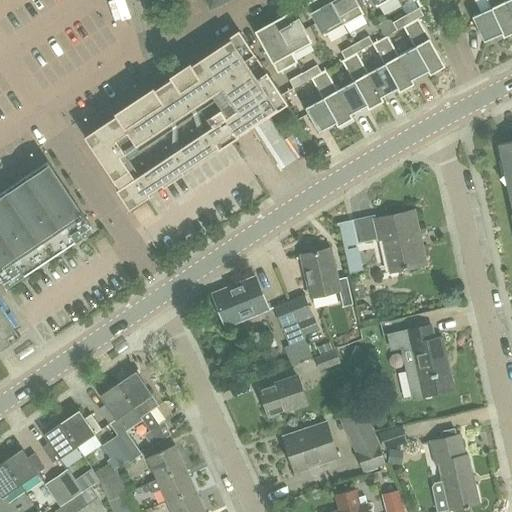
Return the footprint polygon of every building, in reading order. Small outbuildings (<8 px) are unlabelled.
[(205,0),(210,8),(226,0),(205,0)] [(330,0),(310,0),(306,2),(324,35),(344,24),(330,0)] [(356,0),(330,0),(344,24),(363,13),(356,0)] [(485,0),(489,8),(472,16),(483,41),(501,33),(503,37),(511,32),(511,17),(504,1),(505,1),(504,0),(485,0)] [(420,7),(406,14),(410,22),(418,18),(424,14),(420,7)] [(294,9),(274,20),(292,53),(311,42),(294,9)] [(406,14),(393,22),(397,29),(403,26),(410,22),(406,14)] [(398,55),(411,79),(427,70),(429,74),(445,66),(418,18),(410,22),(403,26),(414,46),(398,55)] [(274,20),(254,31),(278,73),(297,62),(292,53),(274,20)] [(191,64),(84,136),(115,183),(116,183),(119,187),(116,189),(128,206),(250,125),(251,127),(269,116),(267,113),(286,101),(239,30),(229,36),(218,43),(219,46),(191,64)] [(367,72),(367,73),(380,96),(381,96),(396,87),(399,92),(414,83),(411,79),(398,55),(387,35),(372,43),(371,44),(382,64),(367,72)] [(368,36),(355,43),(359,51),(371,44),(372,43),(368,36)] [(355,43),(341,51),(345,58),(356,53),(356,52),(359,51),(355,43)] [(337,89),(336,90),(349,114),(350,113),(366,105),(368,109),(383,100),(381,96),(380,96),(367,73),(356,53),(345,58),(341,61),(352,81),(337,89)] [(316,65),(303,72),(307,80),(310,78),(315,75),(320,72),(316,65)] [(322,98),(305,107),(318,132),(335,122),(337,126),(352,118),(350,113),(349,114),(336,90),(337,89),(325,69),(320,72),(315,75),(310,78),(322,98)] [(303,72),(289,80),(294,87),(298,85),(307,80),(303,72)] [(511,140),(498,144),(511,208),(511,140)] [(0,276),(6,286),(38,265),(76,240),(76,241),(88,232),(89,232),(89,231),(90,231),(90,230),(91,230),(91,229),(91,228),(91,227),(91,226),(91,225),(90,225),(90,224),(47,160),(11,184),(9,182),(0,188),(0,276)] [(351,219),(338,222),(344,246),(357,243),(383,238),(390,271),(425,264),(414,210),(378,218),(374,219),(374,214),(351,219)] [(330,248),(301,255),(310,297),(339,290),(340,290),(337,277),(336,274),(330,248)] [(254,276),(212,293),(225,326),(268,309),(254,276)] [(304,294),(288,300),(297,320),(312,314),(304,294)] [(64,299),(45,316),(62,336),(82,319),(64,299)] [(288,300),(272,306),(281,326),(297,320),(288,300)] [(0,349),(21,336),(0,305),(0,349)] [(302,321),(298,323),(304,336),(308,335),(319,330),(313,316),(307,319),(302,321)] [(297,320),(281,326),(289,344),(304,337),(304,336),(298,323),(297,320)] [(431,325),(389,335),(392,349),(410,345),(415,366),(407,368),(413,398),(454,389),(442,337),(434,338),(431,325)] [(318,346),(317,346),(320,355),(331,350),(331,349),(328,342),(318,346)] [(354,347),(348,362),(363,368),(368,353),(354,347)] [(335,349),(314,357),(319,370),(340,362),(335,349)] [(135,371),(118,383),(134,407),(143,419),(145,421),(154,415),(150,410),(158,404),(152,394),(135,371)] [(297,376),(259,388),(268,416),(306,404),(297,376)] [(105,403),(99,408),(117,434),(112,438),(127,461),(141,451),(126,430),(143,419),(134,407),(118,383),(100,396),(105,403)] [(342,391),(338,403),(349,407),(353,395),(342,391)] [(359,404),(337,415),(363,472),(385,464),(379,443),(359,404)] [(79,409),(61,422),(77,446),(96,433),(95,433),(103,428),(93,414),(86,419),(79,409)] [(151,431),(145,435),(152,446),(170,434),(166,423),(164,420),(159,423),(154,415),(145,421),(151,431)] [(61,422),(42,435),(48,443),(43,446),(53,461),(58,458),(59,459),(77,446),(61,422)] [(326,423),(283,437),(294,471),(337,456),(326,423)] [(401,425),(379,432),(384,449),(407,442),(401,425)] [(443,438),(430,441),(435,464),(438,463),(442,481),(445,493),(435,495),(439,511),(448,509),(479,502),(468,454),(465,455),(460,434),(458,435),(457,428),(441,432),(443,438)] [(112,438),(101,446),(117,468),(127,461),(112,438)] [(174,444),(147,457),(157,479),(185,466),(174,444)] [(22,448),(4,461),(21,485),(44,468),(33,452),(28,456),(22,448)] [(389,448),(387,462),(401,464),(402,450),(389,448)] [(4,461),(0,463),(0,493),(2,497),(21,485),(4,461)] [(107,464),(93,473),(95,475),(97,479),(98,479),(108,474),(113,472),(107,464)] [(157,479),(150,482),(154,491),(161,488),(167,501),(195,488),(185,466),(157,479)] [(67,468),(56,476),(71,499),(83,491),(67,468)] [(108,474),(98,479),(108,501),(127,493),(116,470),(113,472),(108,474)] [(56,476),(44,484),(59,507),(71,499),(56,476)] [(195,488),(167,501),(172,511),(200,511),(205,510),(195,488)] [(339,510),(332,511),(368,511),(366,503),(360,505),(356,490),(335,495),(339,510)] [(403,511),(398,491),(382,495),(386,511),(403,511)] [(135,511),(127,493),(108,501),(112,511),(135,511)] [(80,494),(55,511),(75,511),(87,504),(80,494)]
